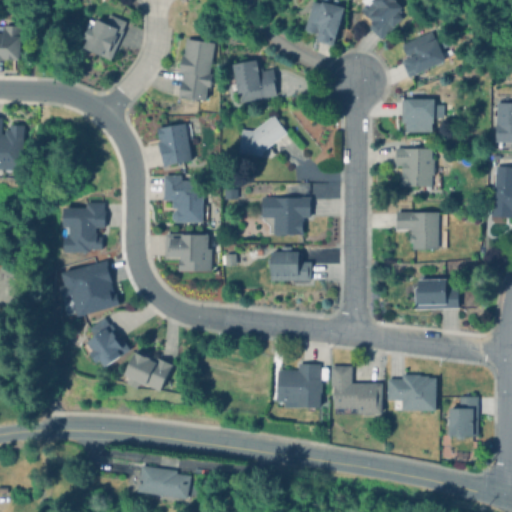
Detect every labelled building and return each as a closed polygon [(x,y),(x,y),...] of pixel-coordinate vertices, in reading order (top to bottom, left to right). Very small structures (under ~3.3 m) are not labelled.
[(310,0),(320,2),(320,0),(343,5),(337,35),(335,35),(333,43),(316,40),(317,35),(319,36),(320,28),(317,27),(316,31),(314,30),(312,31),(307,30),(306,28),(304,28),(310,0)] [(396,0),(402,6),(396,12),(401,17),(381,39),(357,17),(359,15),(358,3),(360,0),(396,0)] [(107,13),(125,20),(121,29),(123,30),(111,59),(83,47),(87,39),(82,37),(88,24),(92,26),(96,17),(104,20),(107,13)] [(0,30),(2,29),(2,24),(19,25),(19,34),(20,34),(19,58),(4,57),(4,58),(0,58),(0,30)] [(427,32),(431,39),(434,38),(444,60),(407,77),(400,61),(410,56),(409,54),(405,56),(400,44),(427,32)] [(213,42),(209,72),(212,72),(210,86),(208,86),(206,100),(180,96),(182,79),(183,79),(184,72),(179,71),(181,55),(183,55),(185,38),(213,42)] [(255,58),(255,60),(256,60),(258,70),(257,70),(258,71),(272,68),(275,84),(274,85),(276,94),(239,101),(232,63),(255,58)] [(434,98),(434,122),(432,122),(432,130),(400,130),(401,98),(434,98)] [(511,141),(511,147),(496,147),(496,102),(511,102),(511,141)] [(272,114),(286,132),(260,151),(260,155),(237,151),(240,129),(251,130),(272,114)] [(183,122),(184,124),(188,123),(191,138),(187,138),(191,159),(164,165),(161,151),(160,152),(157,140),(160,140),(160,139),(159,139),(157,127),(183,122)] [(0,133),(3,133),(3,129),(9,129),(9,124),(23,124),(22,168),(0,167),(0,133)] [(433,158),(433,171),(436,171),(436,189),(422,189),(422,185),(400,185),(400,175),(397,175),(397,167),(401,167),(401,164),(394,164),(394,147),(431,147),(431,158),(433,158)] [(511,215),(491,214),(494,166),(511,166),(511,215)] [(201,180),(201,205),(204,205),(205,221),(175,221),(171,217),(171,212),(174,210),(159,210),(158,203),(162,203),(162,207),(171,207),(171,201),(172,201),(172,199),(162,199),(162,175),(180,174),(180,180),(201,180)] [(304,191),(284,193),(284,186),(304,184),(304,191)] [(236,198),(223,198),(223,189),(235,188),(236,198)] [(309,197),(309,216),(302,216),(303,233),(268,233),(267,225),(264,222),(261,222),(261,197),(309,197)] [(103,202),(103,210),(104,210),(104,226),(95,226),(95,232),(96,232),(96,236),(101,236),(101,248),(88,248),(88,251),(65,251),(65,236),(62,236),(62,221),(63,221),(63,207),(85,206),(85,202),(103,202)] [(444,213),(444,227),(440,227),(440,229),(445,229),(445,248),(412,248),(412,241),(409,241),(409,233),(411,233),(411,231),(410,231),(410,227),(395,227),(395,210),(437,210),(437,213),(444,213)] [(211,248),(211,270),(178,269),(178,258),(179,258),(179,255),(164,255),(164,233),(207,234),(207,248),(211,248)] [(300,249),(299,260),(311,260),(311,279),(270,278),(270,265),(267,265),(267,257),(271,257),(271,249),(300,249)] [(236,263),(225,264),(223,252),(234,251),(236,263)] [(74,315),(116,304),(105,259),(58,271),(64,295),(69,293),(74,315)] [(447,276),(447,287),(458,287),(459,306),(415,307),(414,286),(416,285),(418,285),(418,277),(447,276)] [(127,348),(104,366),(99,358),(95,360),(88,351),(92,348),(86,339),(91,335),(86,328),(102,316),(127,348)] [(135,350),(147,356),(147,355),(155,358),(155,357),(171,365),(160,389),(146,383),(145,384),(139,382),(137,387),(127,382),(130,375),(125,372),(135,350)] [(319,364),(318,378),(320,378),(320,383),(322,383),(322,392),(321,392),(320,407),(315,406),(315,411),(309,411),(309,406),(297,406),(297,408),(283,407),(283,401),(277,401),(278,369),(297,370),(297,364),(319,364)] [(380,381),(380,411),(357,411),(357,412),(333,411),(334,397),(331,395),(331,390),(333,389),(333,384),(328,384),(328,364),(349,364),(349,381),(380,381)] [(435,377),(436,409),(401,410),(401,408),(392,408),(392,399),(387,399),(386,379),(400,378),(400,374),(419,374),(419,376),(428,376),(428,377),(435,377)] [(475,397),(475,436),(470,436),(470,434),(462,435),(462,439),(454,439),(454,435),(448,435),(448,408),(456,408),(456,397),(475,397)] [(198,475),(195,496),(188,494),(187,497),(137,489),(140,463),(176,468),(175,472),(198,475)]
